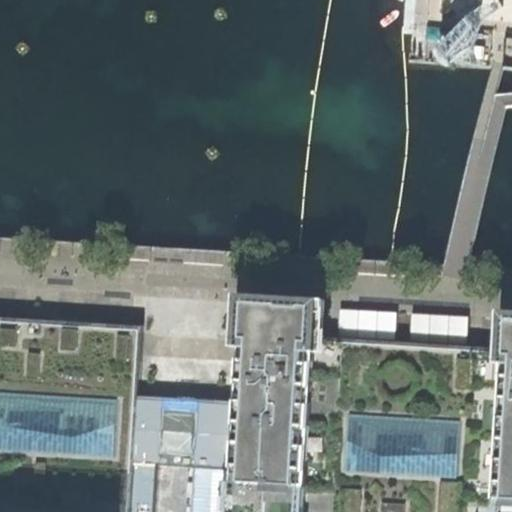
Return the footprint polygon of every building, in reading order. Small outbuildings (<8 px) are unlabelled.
[(511,511),(511,319),(510,320),(508,350),(483,349),(443,346),(401,343),(363,341),(340,339),(319,338),(321,309),(296,307),(246,304),(245,322),(243,359),(242,380),(240,412),(240,414),(244,414),(242,437),(241,461),(237,460),(237,462),(235,482),(234,498),(233,511),(511,511)] [(396,343),(399,313),(346,308),(343,337),(396,343)] [(472,337),(471,314),(415,316),(416,340),(472,337)] [(0,511),(133,511),(134,509),(137,456),(137,454),(133,454),(135,430),(136,407),(140,407),(140,405),(145,328),(83,324),(63,323),(45,322),(0,318),(0,511)] [(137,456),(237,462),(237,460),(241,461),(242,437),(244,414),(240,414),(240,412),(237,411),(140,405),(140,407),(136,407),(135,430),(133,454),(137,454),(137,456)]
